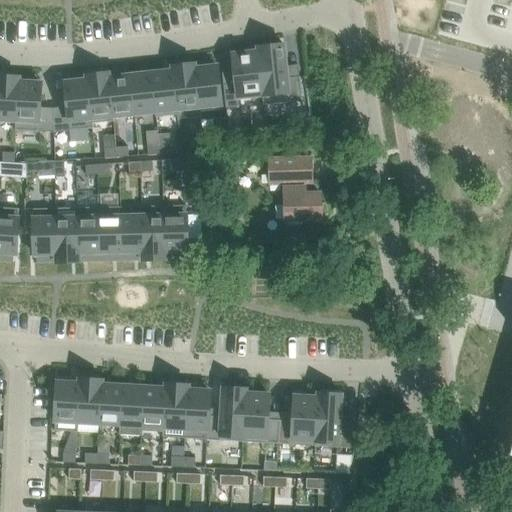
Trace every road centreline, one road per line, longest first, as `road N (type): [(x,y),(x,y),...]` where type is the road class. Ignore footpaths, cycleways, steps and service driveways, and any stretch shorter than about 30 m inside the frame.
road 1 (residential): [(408,363),(191,364),(20,347)]
road 2 (unclassified): [(408,363),(349,2)]
road 3 (residential): [(0,54),(70,55),(248,24)]
road 4 (residential): [(20,347),(12,511)]
road 5 (unclassified): [(432,511),(408,363)]
